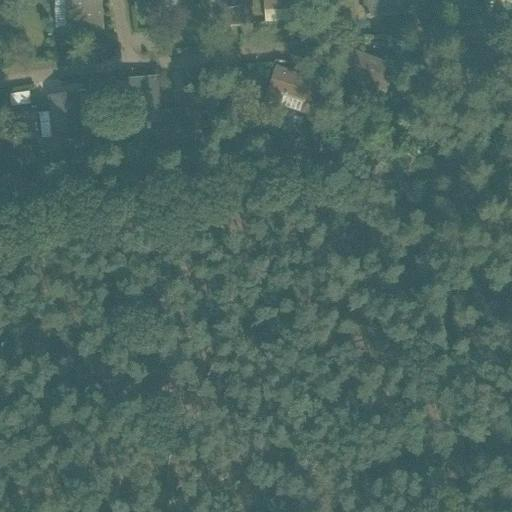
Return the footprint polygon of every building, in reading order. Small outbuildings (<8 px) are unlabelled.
[(65,0),(66,7),(52,8),(53,30),(68,29),(68,32),(101,30),(99,0),(65,0)] [(175,0),(132,0),(134,11),(176,7),(175,0)] [(248,4),(248,0),(216,0),(217,6),(219,26),(250,24),(248,4)] [(261,0),(263,22),(293,20),(292,0),(261,0)] [(399,0),(363,0),(365,17),(401,13),(399,0)] [(344,50),(337,66),(333,75),(353,83),(349,94),(370,102),(375,89),(386,93),(396,70),(351,53),(344,50)] [(453,53),(454,73),(455,76),(463,75),(462,71),(481,69),(482,73),(493,72),(491,50),(453,53)] [(254,77),(253,69),(242,70),(243,78),(254,77)] [(311,107),(319,84),(277,70),(269,93),(266,103),(308,117),(311,107)] [(155,79),(128,82),(129,95),(129,102),(131,123),(158,120),(159,130),(173,129),(174,137),(190,136),(188,112),(159,114),(155,79)] [(439,81),(428,81),(429,98),(439,97),(439,81)] [(52,114),(39,116),(42,141),(55,139),(55,141),(81,138),(79,117),(76,97),(51,100),(52,107),(52,114)] [(205,174),(195,175),(197,185),(207,184),(205,174)]
